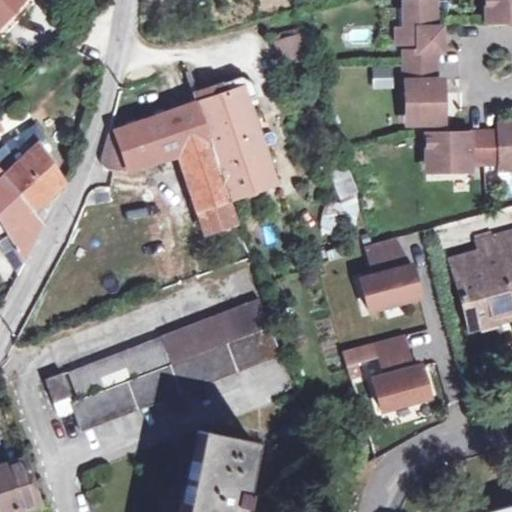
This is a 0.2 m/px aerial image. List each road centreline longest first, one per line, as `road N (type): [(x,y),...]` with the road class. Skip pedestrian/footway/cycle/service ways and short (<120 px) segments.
road 1 (tertiary): [(0,342),(89,165),(128,0)]
road 2 (unclassified): [(370,511),(373,492),(399,459),(511,424)]
